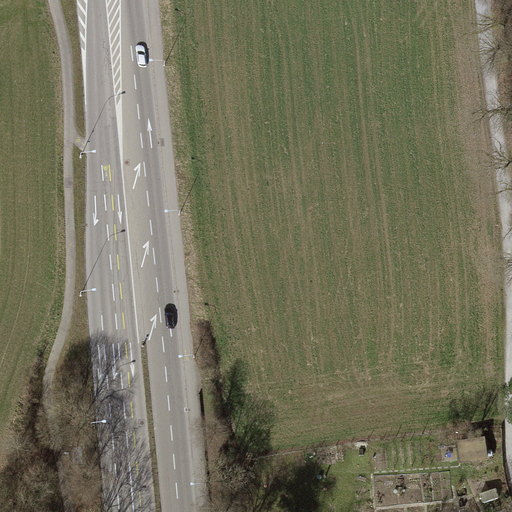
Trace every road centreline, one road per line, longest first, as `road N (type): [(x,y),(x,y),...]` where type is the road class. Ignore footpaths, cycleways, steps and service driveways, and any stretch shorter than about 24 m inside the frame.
road 1 (secondary): [(148,436),(112,0)]
road 2 (track): [(487,0),(511,246)]
